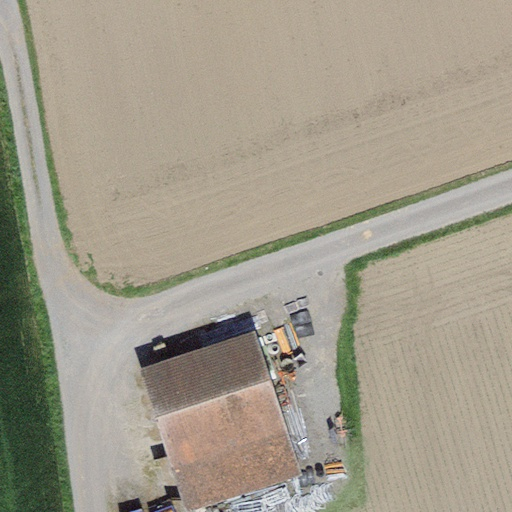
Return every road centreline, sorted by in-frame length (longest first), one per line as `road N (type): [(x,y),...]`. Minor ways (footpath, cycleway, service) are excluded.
road 1 (track): [(77,328),(511,187)]
road 2 (track): [(77,328),(8,0)]
road 3 (track): [(94,511),(77,328)]
